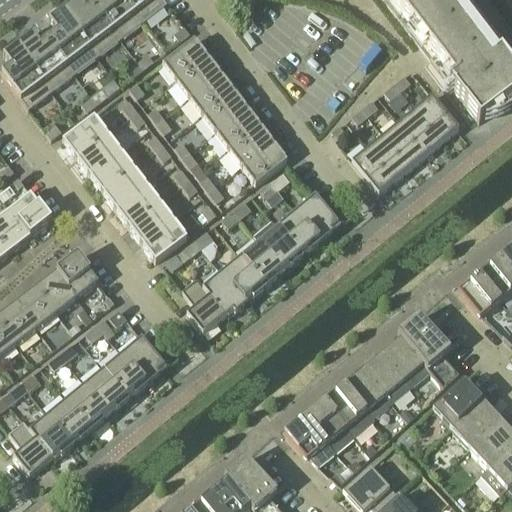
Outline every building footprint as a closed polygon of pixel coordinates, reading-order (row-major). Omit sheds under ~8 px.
[(119,46),(141,29),(119,0),(96,0),(100,4),(91,11),(119,46)] [(156,0),(119,0),(141,29),(165,11),(156,0)] [(378,0),(429,65),(423,69),(470,131),(475,126),(477,128),(511,102),(482,64),(490,58),(445,0),(378,0)] [(91,11),(83,17),(76,7),(61,18),(96,64),(119,46),(91,11)] [(72,81),(96,64),(61,18),(46,29),(54,39),(46,46),(72,81)] [(178,48),(188,41),(182,33),(172,41),(178,48)] [(46,46),(37,52),(30,42),(15,53),(50,98),(72,81),(46,46)] [(174,88),(205,63),(192,46),(160,70),(174,88)] [(0,81),(26,116),(50,98),(15,53),(0,64),(8,74),(0,80),(0,81)] [(141,76),(152,68),(146,60),(135,68),(141,76)] [(187,105),(218,81),(205,63),(174,88),(187,105)] [(131,84),(141,76),(135,68),(125,76),(131,84)] [(200,123),(232,98),(218,81),(187,105),(200,123)] [(398,98),(408,91),(403,83),(392,91),(398,98)] [(135,106),(143,100),(135,90),(127,96),(135,106)] [(388,106),(398,98),(392,91),(382,99),(388,106)] [(95,111),(106,103),(100,95),(89,103),(95,111)] [(213,140),(245,116),(232,98),(200,123),(213,140)] [(85,119),(95,111),(89,103),(79,111),(85,119)] [(440,149),(456,136),(429,103),(413,116),(440,149)] [(127,124),(135,118),(127,108),(120,114),(127,124)] [(366,123),(376,115),(370,108),(360,116),(366,123)] [(154,131),(162,125),(154,115),(146,120),(154,131)] [(226,157),(258,133),(245,116),(213,140),(226,157)] [(355,131),(366,123),(360,116),(349,123),(355,131)] [(424,162),(440,149),(413,116),(397,129),(424,162)] [(135,134),(143,128),(135,118),(127,124),(135,134)] [(74,164),(105,140),(92,123),(60,147),(74,164)] [(162,141),(169,135),(162,125),(154,131),(162,141)] [(408,175),(424,162),(397,129),(381,142),(408,175)] [(53,131),(43,139),(49,146),(59,138),(53,131)] [(333,148),(344,140),(338,132),(328,140),(333,148)] [(240,174),(271,150),(258,133),(226,157),(240,174)] [(87,181),(118,157),(105,140),(74,164),(87,181)] [(154,158),(161,152),(153,142),(146,148),(154,158)] [(393,188),(408,175),(381,142),(366,155),(393,188)] [(180,165),(188,159),(180,149),(172,155),(180,165)] [(253,192),(285,168),(271,150),(240,174),(253,192)] [(161,169),(169,163),(161,152),(154,158),(161,169)] [(376,201),(393,188),(366,155),(349,169),(376,201)] [(100,199),(132,175),(118,157),(87,181),(100,199)] [(188,175),(196,170),(188,159),(180,165),(188,175)] [(0,185),(1,187),(12,179),(6,172),(0,176),(0,185)] [(113,216),(145,192),(132,175),(100,199),(113,216)] [(180,192),(187,187),(180,176),(172,182),(180,192)] [(274,198),(285,190),(279,181),(268,189),(274,198)] [(206,199),(214,194),(206,183),(198,189),(206,199)] [(17,195),(21,191),(16,185),(12,188),(17,195)] [(188,203),(195,197),(187,187),(180,192),(188,203)] [(264,206),(274,198),(268,189),(258,197),(264,206)] [(127,233),(158,209),(145,192),(113,216),(127,233)] [(214,210),(222,204),(214,194),(206,199),(214,210)] [(29,243),(49,228),(28,201),(8,216),(29,243)] [(328,236),(336,230),(313,202),(293,218),(319,248),(330,239),(328,236)] [(140,251),(171,227),(158,209),(127,233),(140,251)] [(237,226),(249,217),(243,209),(231,218),(237,226)] [(206,227),(214,222),(206,212),(199,217),(206,227)] [(0,247),(9,259),(29,243),(8,216),(0,222),(0,247)] [(226,235),(237,226),(231,218),(220,227),(226,235)] [(307,258),(319,248),(293,218),(275,233),(298,261),(305,256),(307,258)] [(153,268),(185,244),(171,227),(140,251),(153,268)] [(275,233),(270,227),(252,242),(257,248),(256,248),(279,276),(286,271),(288,273),(300,263),(298,261),(275,233)] [(199,255),(211,246),(205,238),(193,247),(199,255)] [(0,265),(9,259),(0,247),(0,265)] [(190,262),(199,255),(193,247),(184,254),(190,262)] [(273,282),(279,276),(256,248),(238,264),(263,294),(275,284),(273,282)] [(511,252),(511,253),(511,254),(511,255),(506,260),(496,266),(511,285),(511,252)] [(171,277),(180,270),(174,261),(165,268),(171,277)] [(76,305),(96,290),(75,262),(55,278),(76,305)] [(251,304),(263,294),(238,264),(219,279),(242,307),(243,306),(249,301),(251,304)] [(498,308),(511,296),(511,285),(496,266),(491,269),(493,271),(487,276),(477,282),(498,308)] [(55,320),(76,305),(55,278),(34,293),(55,320)] [(243,306),(242,307),(219,279),(201,294),(200,295),(224,322),(231,316),(233,319),(245,309),(243,306)] [(481,323),(498,308),(477,282),(472,285),(474,287),(467,292),(456,299),(481,323)] [(200,295),(201,294),(195,286),(180,298),(193,314),(184,321),(201,341),(224,322),(200,295)] [(35,336),(55,320),(34,293),(14,309),(35,336)] [(107,313),(112,310),(107,304),(102,307),(107,313)] [(0,332),(15,351),(35,336),(14,309),(0,319),(0,332)] [(115,335),(125,327),(116,317),(106,325),(115,335)] [(106,345),(112,340),(102,326),(95,332),(101,340),(106,345)] [(422,337),(418,340),(408,329),(395,340),(400,345),(401,345),(421,370),(420,371),(427,379),(440,395),(457,382),(437,359),(439,357),(422,337)] [(75,330),(67,336),(71,341),(79,335),(75,330)] [(0,362),(15,351),(0,332),(0,362)] [(90,349),(101,340),(95,332),(83,341),(90,349)] [(155,379),(162,373),(139,345),(120,361),(145,391),(157,381),(155,379)] [(420,371),(421,370),(401,345),(400,345),(396,348),(398,350),(391,355),(381,361),(409,394),(427,379),(420,371)] [(64,369),(76,360),(69,351),(58,360),(64,369)] [(52,377),(64,369),(58,360),(46,369),(52,377)] [(133,401),(145,391),(120,361),(101,376),(124,404),(125,403),(131,398),(133,401)] [(390,410),(409,394),(381,361),(376,363),(378,366),(372,371),(362,377),(390,410)] [(125,403),(124,404),(101,376),(83,391),(106,419),(113,413),(115,416),(127,406),(125,403)] [(371,426),(390,410),(362,377),(357,379),(359,382),(352,387),(342,393),(370,426),(371,426)] [(26,398),(38,388),(32,380),(19,389),(26,398)] [(449,435),(480,407),(461,386),(430,415),(449,435)] [(17,405),(26,398),(19,389),(10,397),(17,405)] [(99,425),(106,419),(83,391),(64,406),(89,437),(101,427),(99,425)] [(371,426),(370,426),(342,393),(337,395),(339,398),(333,403),(323,409),(352,444),(373,427),(371,426)] [(10,397),(0,404),(7,412),(17,405),(10,397)] [(78,446),(89,437),(64,406),(46,422),(69,449),(76,444),(78,446)] [(467,455),(498,427),(480,407),(449,435),(467,455)] [(333,460),(352,444),(323,409),(318,411),(320,414),(313,419),(303,425),(333,460)] [(414,421),(413,421),(405,411),(397,418),(406,428),(414,421)] [(69,449),(46,422),(28,436),(27,437),(50,465),(57,459),(59,462),(71,452),(69,449)] [(316,474),(333,460),(303,425),(299,427),(300,430),(294,435),(283,441),(307,465),(316,474)] [(486,475),(511,450),(511,441),(498,427),(467,455),(486,475)] [(27,437),(28,436),(21,428),(7,441),(19,457),(11,464),(27,484),(50,465),(27,437)] [(498,502),(511,488),(511,450),(486,475),(479,481),(498,502)] [(368,464),(375,457),(370,451),(363,457),(368,464)] [(352,478),(359,472),(354,466),(347,472),(352,478)] [(248,479),(244,483),(235,472),(221,482),(226,487),(227,487),(247,511),(272,511),(263,502),(265,500),(248,479)] [(388,493),(386,495),(367,474),(341,499),(354,511),(385,511),(396,503),(388,493)] [(336,494),(342,488),(335,480),(328,486),(336,494)] [(215,511),(247,511),(227,487),(226,487),(223,490),(224,492),(218,497),(208,503),(215,511)] [(215,511),(208,503),(203,506),(205,508),(199,511),(215,511)] [(404,511),(396,503),(385,511),(404,511)]
